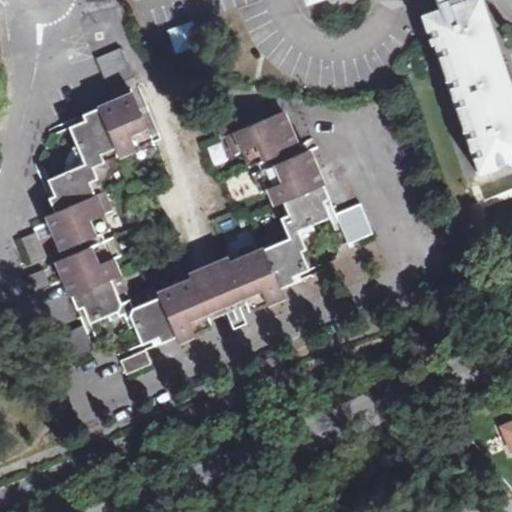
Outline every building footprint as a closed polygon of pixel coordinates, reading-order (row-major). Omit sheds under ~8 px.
[(478,172),(511,160),(511,95),(479,0),(435,0),(440,13),(426,18),(426,19),(478,172)] [(167,26),(171,52),(200,47),(195,21),(167,26)] [(121,48),(96,58),(109,88),(134,78),(121,48)] [(116,102),(98,109),(120,157),(135,150),(138,158),(158,150),(133,94),(116,102)] [(120,157),(98,109),(83,115),(86,121),(70,128),(77,146),(73,148),(79,162),(65,168),(67,172),(49,180),(48,180),(55,196),(50,198),(55,212),(104,192),(99,179),(104,177),(108,168),(105,163),(120,157)] [(298,147),(297,145),(283,111),(227,136),(235,155),(243,151),(250,167),(298,147)] [(216,170),(231,166),(225,148),(211,152),(216,170)] [(269,190),(274,202),(322,181),(317,168),(309,150),(253,174),(261,193),(269,190)] [(264,249),(281,289),(296,282),(294,277),(310,270),(302,252),(306,250),(301,236),(314,230),(313,225),(331,217),(324,201),(330,199),(322,181),(274,202),(286,230),(261,241),(264,249)] [(112,211),(104,192),(55,212),(63,230),(55,234),(62,251),(111,230),(104,214),(112,211)] [(361,204),(336,214),(342,228),(349,244),(374,233),(361,204)] [(453,215),(456,223),(458,223),(473,216),(473,215),(470,206),(450,214),(451,216),(453,215)] [(52,226),(55,234),(63,230),(55,212),(48,216),(52,226)] [(241,214),(220,218),(225,247),(246,244),(241,214)] [(456,223),(458,227),(475,222),(473,216),(458,223),(456,223)] [(466,252),(482,246),(482,245),(475,222),(458,227),(466,252)] [(37,232),(22,238),(32,263),(47,257),(37,232)] [(65,279),(65,281),(71,293),(119,273),(113,260),(122,256),(114,237),(65,258),(73,276),(65,279)] [(285,297),(281,289),(264,249),(228,264),(210,272),(224,305),(243,297),(250,312),(285,297)] [(225,256),(207,264),(210,272),(228,264),(225,256)] [(57,261),(65,279),(73,276),(65,258),(57,261)] [(200,267),(190,271),(193,279),(210,319),(219,315),(227,312),(224,305),(210,272),(207,264),(200,267)] [(51,287),(44,270),(36,273),(29,275),(36,293),(51,287)] [(176,338),(158,294),(156,289),(131,300),(119,273),(71,293),(78,310),(84,308),(90,324),(108,316),(110,321),(125,315),(131,329),(135,327),(143,345),(159,338),(161,344),(176,338)] [(193,279),(158,294),(176,338),(179,343),(214,328),(210,319),(193,279)] [(95,350),(84,325),(55,338),(65,363),(95,350)] [(146,350),(121,361),(127,375),(152,364),(146,350)]
